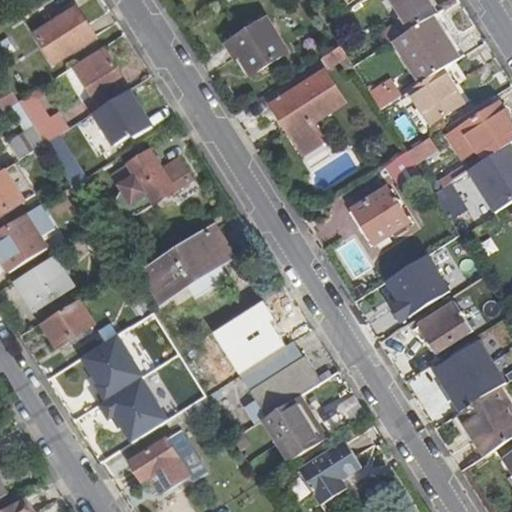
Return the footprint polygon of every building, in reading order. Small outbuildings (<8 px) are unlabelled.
[(44,20),(68,6),(64,0),(52,0),(38,9),(44,20)] [(433,19),(438,15),(428,0),(389,0),(411,33),(433,19)] [(76,11),(36,37),(55,67),(96,41),(76,11)] [(394,44),(421,86),(455,65),(460,61),(433,19),(411,33),(401,39),(394,44)] [(267,22),(226,48),(234,60),(239,57),(251,77),(287,54),(267,22)] [(380,36),(388,48),(394,44),(401,39),(394,27),(380,36)] [(339,48),(322,59),(329,69),(346,59),(339,48)] [(120,78),(103,51),(73,69),(91,97),(120,78)] [(410,93),(431,126),(464,105),(455,89),(466,82),(455,65),(421,86),(410,93)] [(346,105),(325,74),(272,109),(299,151),(321,138),(313,126),(346,105)] [(425,130),(431,126),(410,93),(404,97),(425,130)] [(128,94),(95,115),(116,147),(132,137),(134,140),(152,129),(128,94)] [(375,103),(380,112),(392,105),(386,96),(375,103)] [(34,126),(46,146),(58,138),(64,134),(53,118),(46,122),(30,97),(19,104),(34,126)] [(380,112),(387,123),(407,110),(400,100),(392,105),(380,112)] [(10,109),(25,132),(34,126),(19,104),(10,109)] [(451,139),(462,156),(475,148),(479,154),(486,164),(511,147),(511,123),(501,107),(451,139)] [(46,146),(34,126),(25,132),(7,143),(19,162),(46,146)] [(71,159),(58,138),(46,146),(59,167),(71,159)] [(435,152),(428,141),(407,154),(414,165),(435,152)] [(511,147),(486,164),(473,172),(481,184),(487,180),(494,192),(511,180),(511,147)] [(475,148),(462,156),(466,163),(479,154),(475,148)] [(151,154),(129,168),(154,207),(192,183),(178,162),(162,172),(151,154)] [(407,154),(384,168),(401,195),(424,181),(414,165),(407,154)] [(0,219),(24,204),(7,177),(12,174),(9,169),(0,174),(0,219)] [(443,186),(446,189),(471,174),(468,170),(443,186)] [(67,179),(73,188),(85,180),(79,171),(67,179)] [(29,201),(12,174),(7,177),(24,204),(29,201)] [(73,188),(79,198),(96,187),(89,177),(85,180),(73,188)] [(424,181),(401,195),(405,201),(427,186),(424,181)] [(388,190),(354,212),(376,247),(410,226),(388,190)] [(47,249),(27,217),(0,233),(0,260),(8,273),(47,249)] [(215,230),(141,276),(161,307),(234,260),(215,230)] [(105,246),(88,256),(103,279),(119,269),(105,246)] [(436,252),(382,287),(406,324),(460,290),(436,252)] [(71,289),(53,260),(16,283),(34,313),(71,289)] [(125,275),(104,288),(111,299),(132,286),(125,275)] [(78,303),(42,326),(57,350),(94,327),(78,303)] [(455,305),(419,328),(438,356),(473,333),(455,305)] [(301,398),(321,385),(304,360),(251,395),(267,420),(295,402),(301,398)] [(485,459),(511,442),(511,412),(499,391),(458,417),(485,459)] [(301,398),(295,402),(311,427),(325,419),(315,404),(308,409),(301,398)] [(311,427),(295,402),(267,420),(263,423),(290,464),(365,417),(354,399),(325,419),(311,427)] [(167,441),(130,465),(143,484),(152,478),(162,496),(190,478),(167,441)] [(345,444),(301,474),(322,507),(349,490),(343,480),(361,469),(345,444)] [(31,511),(24,501),(6,511),(31,511)]
